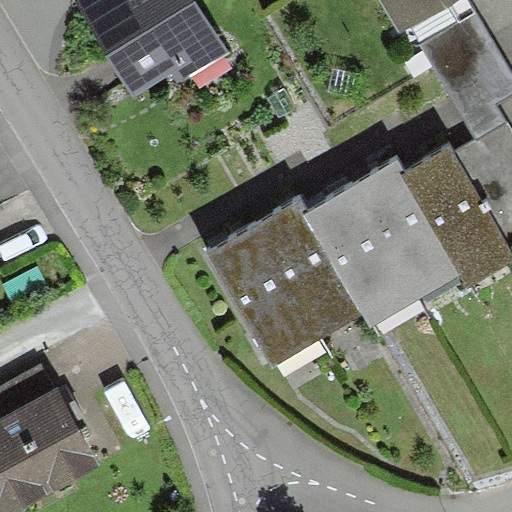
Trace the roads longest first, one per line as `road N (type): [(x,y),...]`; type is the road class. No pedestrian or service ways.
road 1 (residential): [(215,441),(138,270),(0,62)]
road 2 (residential): [(215,441),(496,502),(511,490)]
